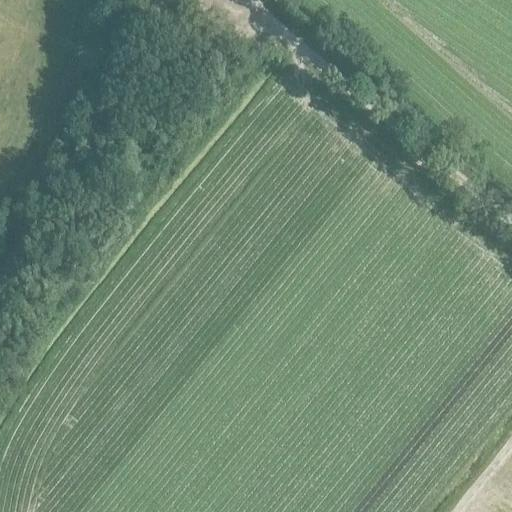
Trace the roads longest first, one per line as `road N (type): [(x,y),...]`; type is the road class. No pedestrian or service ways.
road 1 (track): [(220,0),(511,220)]
road 2 (tertiary): [(0,297),(61,195),(156,0)]
